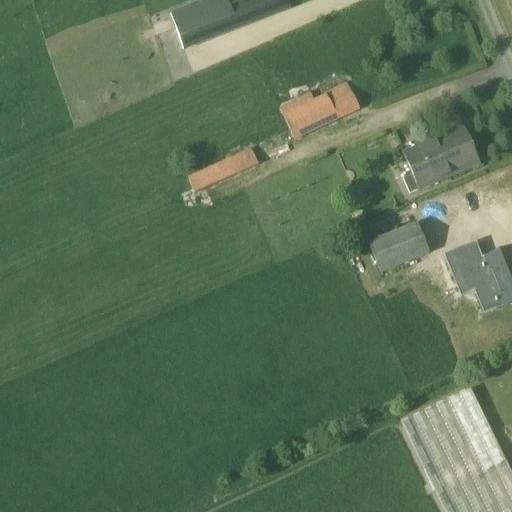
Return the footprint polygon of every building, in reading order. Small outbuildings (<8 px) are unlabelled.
[(254,0),(231,10),(226,0),(209,0),(170,16),(183,52),(290,10),(286,0),(254,0)] [(341,0),(296,0),(304,16),(341,0)] [(359,112),(346,84),(324,94),(325,96),(313,101),(310,94),(279,109),(295,142),(359,112)] [(479,166),(463,128),(402,154),(412,178),(403,182),(409,195),(479,166)] [(187,178),(194,195),(257,167),(250,151),(187,178)] [(429,255),(416,224),(366,245),(380,276),(429,255)] [(511,302),(511,249),(484,260),(487,266),(463,276),(470,293),(494,284),(503,307),(511,302)] [(511,511),(511,476),(470,390),(400,424),(442,511),(511,511)]
